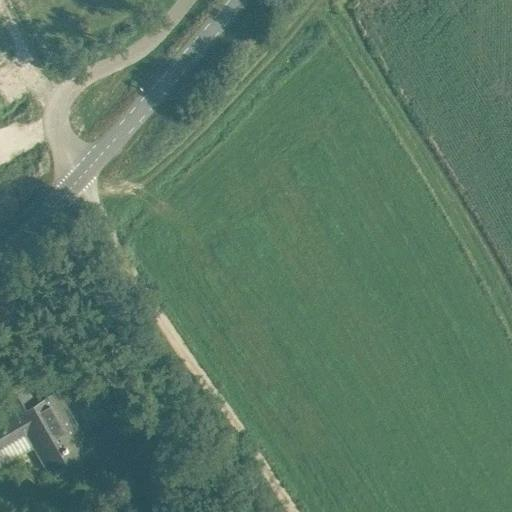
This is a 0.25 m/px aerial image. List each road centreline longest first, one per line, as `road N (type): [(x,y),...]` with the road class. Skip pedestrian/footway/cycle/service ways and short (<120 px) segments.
road 1 (track): [(58,201),(204,383),(286,511)]
road 2 (unclassified): [(82,174),(58,134),(56,109),(73,85),(136,51),(187,0)]
road 3 (tertiary): [(82,174),(235,0)]
